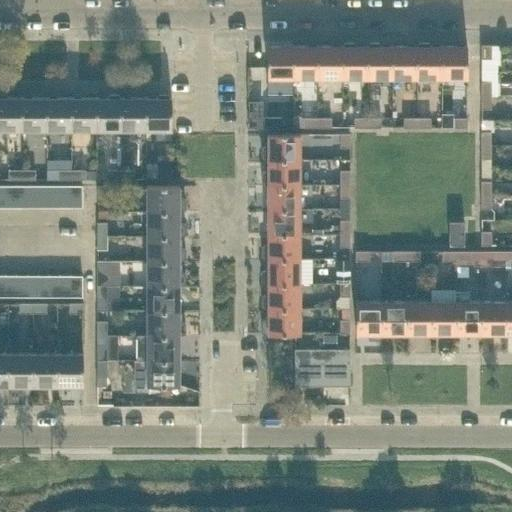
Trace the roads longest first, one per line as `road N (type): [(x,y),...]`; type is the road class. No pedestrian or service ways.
road 1 (residential): [(207,14),(511,13)]
road 2 (residential): [(224,434),(511,440)]
road 3 (residential): [(0,432),(224,434)]
road 4 (residential): [(35,13),(207,14)]
